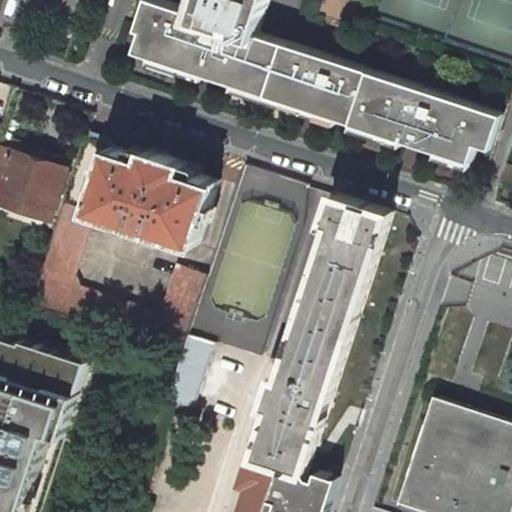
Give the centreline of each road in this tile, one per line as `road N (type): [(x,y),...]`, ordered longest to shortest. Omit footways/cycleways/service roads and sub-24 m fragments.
road 1 (residential): [(0,52),(452,205)]
road 2 (residential): [(351,511),(452,205)]
